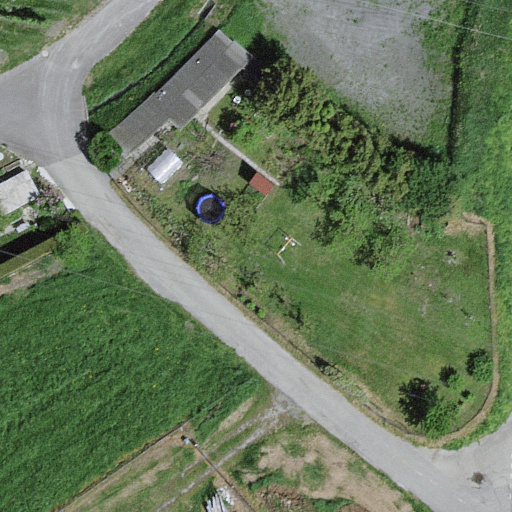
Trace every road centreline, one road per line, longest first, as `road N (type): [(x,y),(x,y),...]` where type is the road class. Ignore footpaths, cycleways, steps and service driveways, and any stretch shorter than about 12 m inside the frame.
road 1 (unclassified): [(511,510),(454,494),(397,461),(174,279),(72,168),(59,129),(60,95)]
road 2 (track): [(307,390),(202,463),(167,493),(162,511)]
road 3 (unclassified): [(60,95),(72,57),(137,0)]
